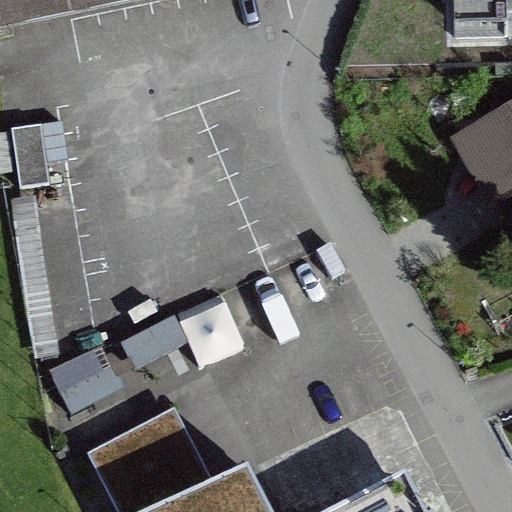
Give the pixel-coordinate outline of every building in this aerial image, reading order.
[(0,0),(0,24),(114,0),(0,0)] [(500,184),(511,177),(511,104),(469,128),(500,184)] [(17,192),(46,188),(38,129),(8,133),(17,192)] [(264,511),(240,464),(211,479),(175,410),(81,458),(108,511),(264,511)] [(419,511),(399,473),(322,511),(419,511)]
